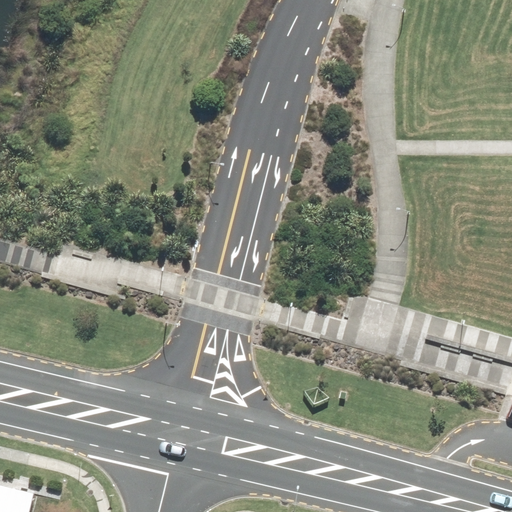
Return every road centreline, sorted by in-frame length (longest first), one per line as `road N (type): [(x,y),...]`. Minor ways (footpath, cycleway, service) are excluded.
road 1 (secondary): [(176,437),(491,511)]
road 2 (secondary): [(0,393),(176,437)]
